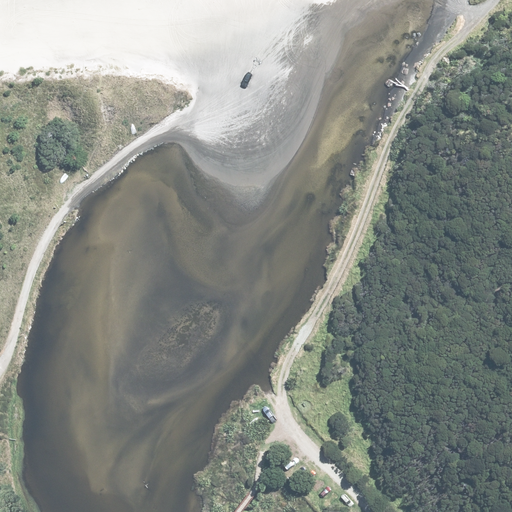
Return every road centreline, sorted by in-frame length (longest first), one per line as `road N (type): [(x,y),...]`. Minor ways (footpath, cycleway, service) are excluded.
road 1 (track): [(499,0),(447,60),(396,144),(325,317),(294,368),(286,411)]
road 2 (residential): [(0,365),(33,259),(73,189),(177,115)]
road 3 (track): [(286,411),(378,511)]
